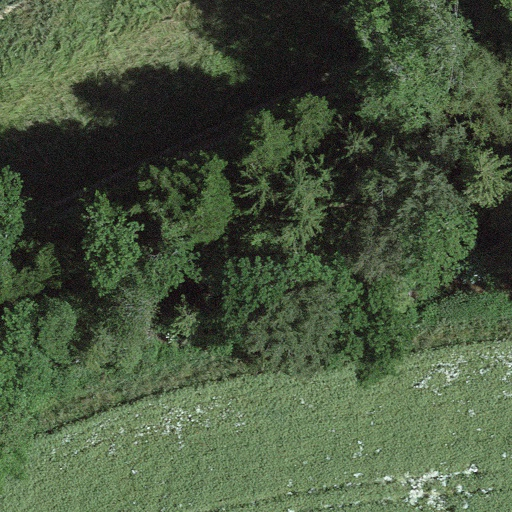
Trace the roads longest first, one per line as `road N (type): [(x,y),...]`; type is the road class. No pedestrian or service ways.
road 1 (track): [(466,0),(187,134)]
road 2 (track): [(187,134),(0,227)]
